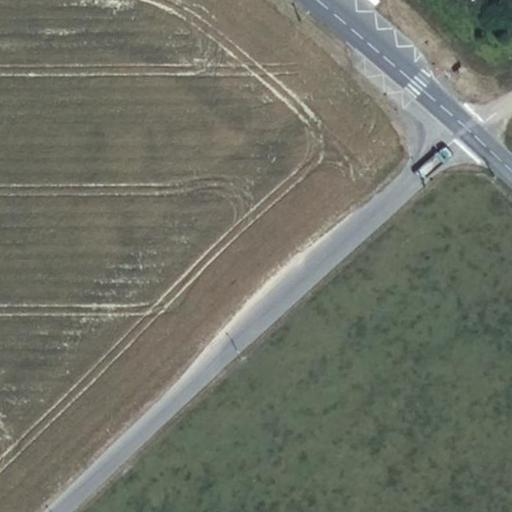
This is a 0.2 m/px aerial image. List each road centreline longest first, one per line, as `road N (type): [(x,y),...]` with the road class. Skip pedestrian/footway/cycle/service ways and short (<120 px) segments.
road 1 (unclassified): [(66,511),(365,220),(469,130)]
road 2 (secondary): [(322,0),(469,130)]
